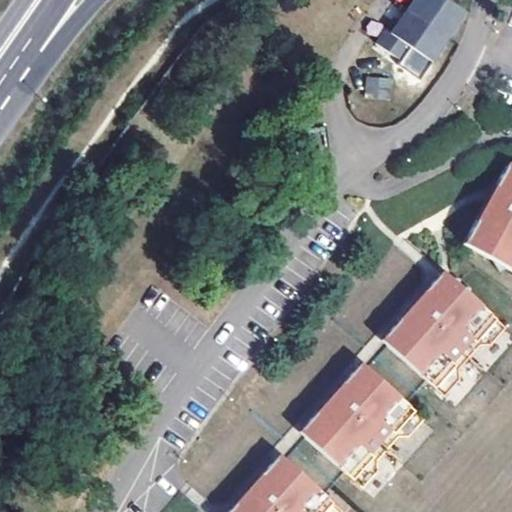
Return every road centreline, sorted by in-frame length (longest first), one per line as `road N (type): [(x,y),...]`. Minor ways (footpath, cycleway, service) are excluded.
road 1 (residential): [(483,0),(469,47),(430,112),(328,190),(94,511)]
road 2 (primary): [(0,122),(98,0)]
